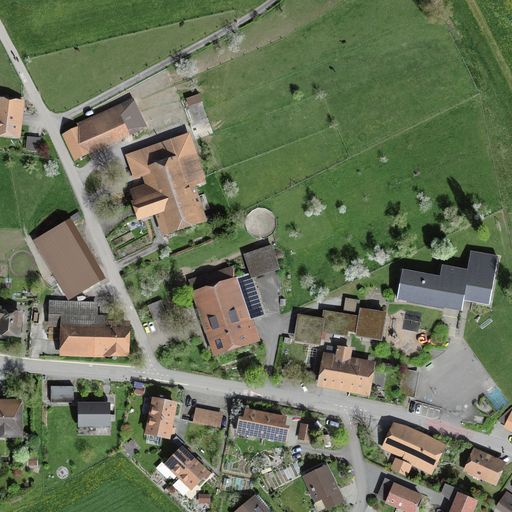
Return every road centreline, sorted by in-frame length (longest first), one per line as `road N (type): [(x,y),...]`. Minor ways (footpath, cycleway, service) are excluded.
road 1 (residential): [(511,449),(349,406),(156,374)]
road 2 (unclassified): [(48,123),(156,374)]
road 3 (unclassified): [(275,0),(48,123)]
road 4 (residential): [(156,374),(0,357)]
